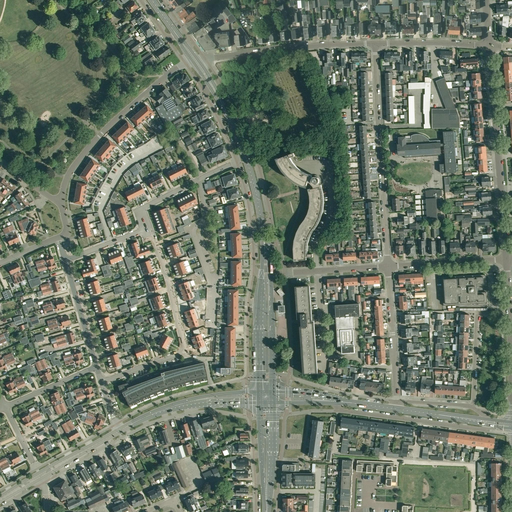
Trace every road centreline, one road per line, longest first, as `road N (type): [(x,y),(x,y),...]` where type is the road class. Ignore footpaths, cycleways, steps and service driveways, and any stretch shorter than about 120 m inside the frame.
road 1 (residential): [(387,266),(374,43)]
road 2 (residential): [(101,382),(184,351),(149,227)]
road 3 (residential): [(506,259),(489,45)]
road 4 (residential): [(61,202),(69,171),(103,131),(195,60)]
road 5 (residential): [(195,60),(374,43)]
road 6 (residential): [(262,230),(271,219),(256,157),(226,89),(210,83)]
road 7 (residential): [(337,403),(338,410),(482,429),(489,421)]
road 8 (secondary): [(262,230),(240,143),(210,83)]
road 9 (residential): [(396,401),(387,266)]
road 10 (residential): [(471,407),(476,313),(509,312)]
